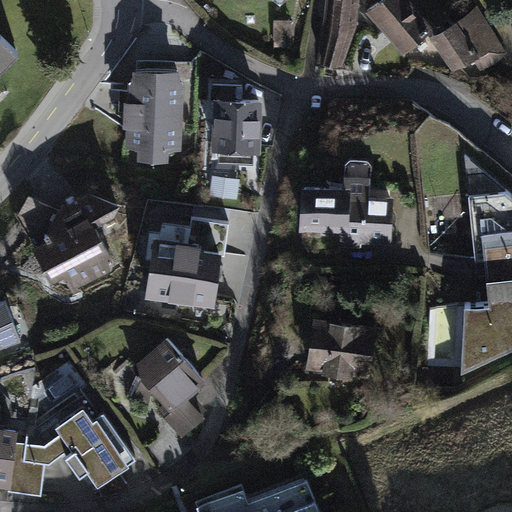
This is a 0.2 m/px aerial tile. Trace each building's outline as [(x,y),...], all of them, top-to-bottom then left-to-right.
[(323,57),(345,60),(358,4),(357,0),(330,0),(330,3),(323,57)] [(405,0),(386,0),(369,15),(406,56),(434,32),(405,0)] [(479,10),(434,41),(458,75),(473,65),(480,75),(509,54),(479,10)] [(0,71),(24,48),(0,23),(0,71)] [(186,149),(191,59),(135,56),(131,146),(186,149)] [(260,95),(214,94),(213,155),(260,156),(260,95)] [(511,192),(464,152),(487,300),(462,305),(464,373),(511,349),(511,192)] [(340,227),(340,242),(391,244),(393,192),(354,190),(355,181),(301,179),(300,226),(340,227)] [(117,200),(88,188),(55,205),(47,237),(31,245),(50,282),(63,275),(72,292),(120,268),(96,221),(116,211),(117,200)] [(156,234),(148,296),(216,304),(223,242),(156,234)] [(7,294),(0,296),(0,354),(27,345),(7,294)] [(374,326),(315,318),(308,374),(367,382),(374,326)] [(168,334),(131,363),(167,406),(161,411),(183,439),(210,417),(191,394),(207,382),(168,334)] [(49,418),(54,431),(88,419),(83,406),(49,418)] [(74,436),(57,458),(77,473),(87,461),(98,483),(145,459),(118,406),(71,430),(74,436)] [(0,483),(15,486),(14,493),(44,497),(49,459),(20,456),(25,417),(0,413),(0,483)] [(319,511),(308,481),(249,503),(244,488),(195,506),(197,511),(319,511)]
